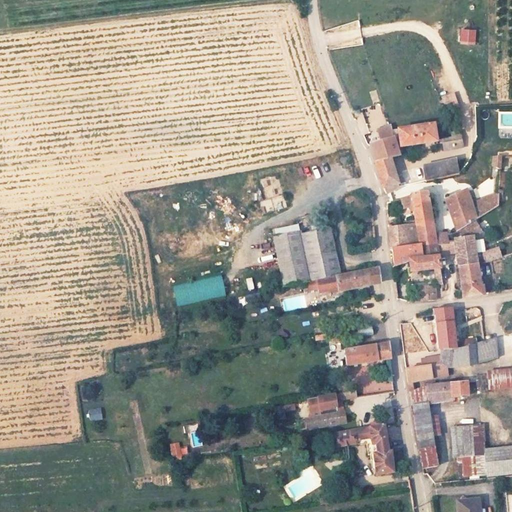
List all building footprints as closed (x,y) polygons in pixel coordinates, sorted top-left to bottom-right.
[(457,42),(474,43),(475,28),(458,27),(457,42)] [(454,92),(440,96),(444,111),(459,106),(454,92)] [(377,139),(373,129),(386,124),(379,105),(354,115),(365,144),(377,139)] [(511,110),(498,111),(498,139),(511,138),(511,110)] [(440,141),(437,124),(397,131),(391,132),(392,141),(368,145),(379,175),(385,190),(401,186),(391,156),(400,155),(399,150),(440,141)] [(468,149),(465,132),(452,134),(453,140),(448,141),(450,151),(468,149)] [(460,172),(458,158),(424,165),(425,178),(460,172)] [(503,175),(506,158),(495,159),(494,170),(503,175)] [(477,187),(481,197),(487,195),(484,185),(477,187)] [(475,220),(498,204),(500,193),(471,201),(468,191),(446,199),(452,224),(454,234),(471,222),(475,220)] [(281,193),(261,201),(266,213),(286,206),(281,193)] [(431,224),(427,194),(411,197),(415,225),(431,224)] [(402,210),(408,207),(404,196),(398,199),(402,210)] [(475,220),(471,222),(474,237),(482,231),(475,220)] [(474,237),(471,222),(454,234),(455,243),(458,267),(480,264),(474,237)] [(415,249),(411,224),(389,227),(390,238),(390,251),(390,252),(415,249)] [(448,244),(447,235),(434,234),(431,224),(415,225),(418,248),(438,245),(448,244)] [(340,276),(332,230),(324,231),(324,232),(333,277),(340,276)] [(333,277),(324,232),(302,235),(301,231),(274,237),(283,287),(333,277)] [(440,270),(438,245),(418,248),(415,249),(390,252),(390,262),(413,259),(416,273),(440,270)] [(498,248),(480,250),(482,263),(500,260),(498,248)] [(487,292),(480,264),(458,267),(461,295),(476,293),(487,292)] [(335,280),(337,292),(380,283),(378,268),(351,274),(331,278),(332,281),(335,280)] [(441,287),(454,286),(453,269),(440,270),(441,287)] [(222,277),(174,288),(179,311),(227,300),(222,277)] [(247,291),(253,289),(250,278),(244,279),(247,291)] [(307,283),(309,290),(319,288),(320,293),(331,291),(334,293),(337,292),(335,280),(332,281),(331,278),(307,283)] [(434,299),(434,283),(433,283),(423,284),(424,292),(415,293),(416,301),(432,299),(434,299)] [(456,337),(452,309),(452,306),(434,308),(439,348),(444,347),(455,345),(455,349),(464,348),(464,345),(476,343),(474,334),(456,337)] [(423,360),(423,366),(406,369),(407,382),(433,378),(448,375),(446,367),(471,365),(497,357),(494,339),(485,340),(476,343),(464,345),(464,348),(455,349),(455,345),(444,347),(439,348),(441,349),(442,356),(433,358),(423,360)] [(393,357),(390,341),(344,349),(347,365),(393,357)] [(373,362),(374,382),(390,381),(389,362),(373,362)] [(511,368),(491,371),(493,390),(511,388),(511,368)] [(469,396),(468,381),(451,382),(429,385),(408,394),(417,448),(422,470),(436,468),(427,405),(451,401),(451,398),(469,396)] [(355,397),(353,386),(342,389),(340,389),(340,392),(342,400),(355,397)] [(342,400),(340,392),(306,399),(308,413),(343,407),(342,400)] [(338,420),(336,409),(343,408),(343,407),(308,413),(309,418),(305,419),(306,426),(338,420)] [(345,419),(343,408),(336,409),(338,420),(345,419)] [(88,419),(97,419),(97,410),(89,410),(88,419)] [(185,425),(189,447),(200,445),(196,423),(185,425)] [(485,448),(483,425),(450,428),(453,458),(485,455),(486,455),(485,448)] [(355,445),(365,443),(371,478),(390,475),(389,466),(383,428),(365,431),(325,438),(327,454),(355,449),(355,445)] [(178,442),(168,444),(170,457),(180,456),(178,442)] [(511,473),(511,445),(485,448),(486,455),(485,455),(487,476),(511,473)] [(480,511),(479,497),(457,499),(458,511),(480,511)]
